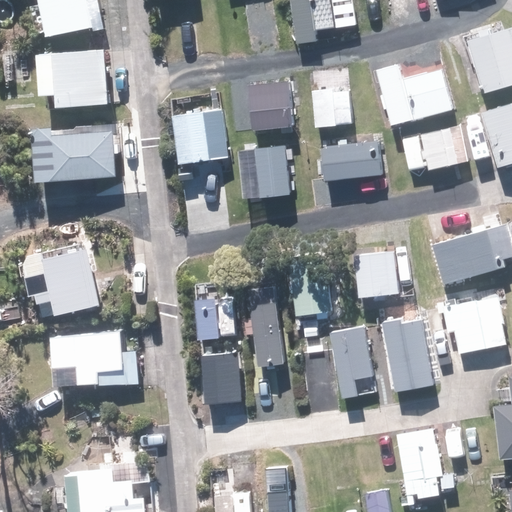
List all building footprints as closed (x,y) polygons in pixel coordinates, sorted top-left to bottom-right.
[(91,0),(47,0),(55,37),(97,29),(91,0)] [(322,43),(321,33),(357,30),(353,0),(294,0),(299,45),(322,43)] [(511,90),(511,33),(496,38),(493,31),(484,34),(486,40),(473,45),(489,97),(511,90)] [(111,52),(62,56),(65,110),(115,107),(111,52)] [(442,69),(379,84),(389,123),(452,108),(442,69)] [(318,90),(319,126),(337,125),(338,130),(357,129),(355,88),(318,90)] [(279,103),(255,106),(256,114),(244,116),(246,136),(302,130),(298,91),(278,93),(279,103)] [(511,109),(487,115),(502,171),(511,168),(511,109)] [(217,112),(177,117),(184,166),(224,162),(217,112)] [(399,137),(405,169),(425,165),(425,170),(468,161),(461,125),(399,137)] [(61,129),(39,131),(44,186),(123,178),(119,133),(61,138),(61,129)] [(358,172),(364,171),(360,144),(354,145),(353,136),(317,141),(324,188),(359,183),(358,172)] [(291,147),(263,150),(267,199),(295,196),(291,147)] [(511,246),(507,227),(439,245),(449,286),(511,270),(509,262),(511,261),(511,246)] [(61,303),(64,316),(105,307),(93,252),(50,261),(53,275),(40,277),(46,306),(61,303)] [(391,253),(361,256),(365,299),(395,297),(391,253)] [(330,269),(296,273),(302,318),(337,313),(330,269)] [(289,365),(279,289),(253,292),(263,369),(289,365)] [(205,301),(208,339),(240,337),(237,299),(205,301)] [(483,305),(449,309),(452,334),(460,333),(463,354),(489,351),(483,305)] [(385,318),(388,361),(420,358),(416,316),(385,318)] [(319,329),(308,330),(309,338),(320,337),(319,329)] [(363,358),(373,357),(371,329),(338,332),(341,379),(364,377),(363,358)] [(128,334),(59,339),(62,370),(86,369),(88,386),(105,384),(105,389),(135,386),(134,369),(131,370),(128,334)] [(244,354),(208,355),(210,406),(246,404),(244,354)] [(511,408),(502,409),(508,462),(511,461),(511,408)] [(438,432),(403,437),(412,501),(444,496),(441,477),(445,476),(438,432)] [(343,443),(322,447),(328,483),(349,479),(343,443)] [(140,486),(155,484),(153,463),(121,465),(122,470),(72,473),(74,511),(151,511),(150,499),(141,500),(140,486)] [(225,495),(225,511),(258,511),(257,493),(225,495)] [(312,504),(313,511),(349,511),(347,497),(312,504)]
